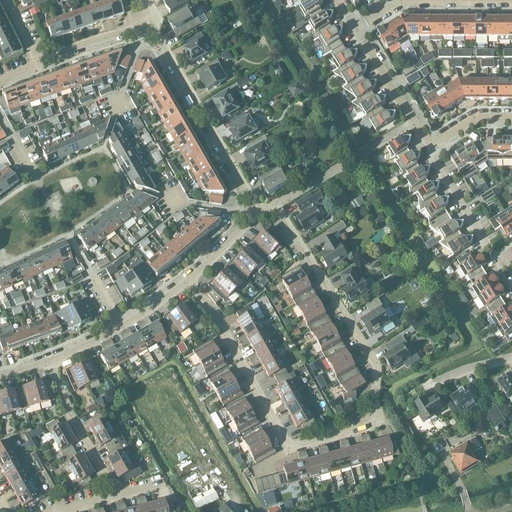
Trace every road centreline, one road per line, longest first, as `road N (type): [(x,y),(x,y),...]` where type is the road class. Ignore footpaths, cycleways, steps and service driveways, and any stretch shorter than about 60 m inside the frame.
road 1 (residential): [(289,449),(373,423),(376,366),(274,202),(250,214)]
road 2 (residential): [(250,214),(252,198),(158,36),(142,27)]
road 3 (residential): [(289,449),(221,326),(187,282)]
road 4 (residential): [(48,362),(187,282)]
road 5 (residential): [(116,494),(48,362)]
road 6 (residential): [(431,141),(355,27)]
